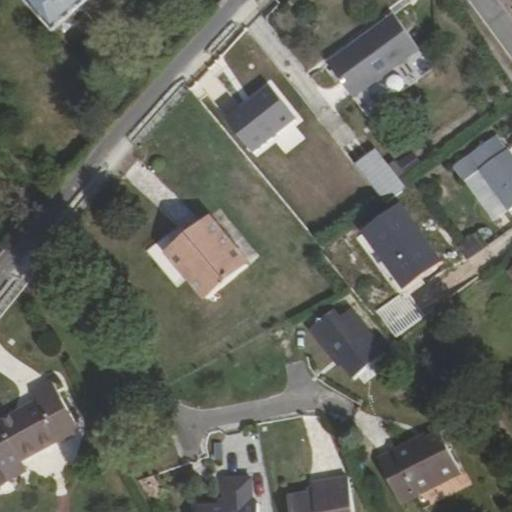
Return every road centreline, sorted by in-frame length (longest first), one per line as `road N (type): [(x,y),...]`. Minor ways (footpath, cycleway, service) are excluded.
road 1 (residential): [(247,0),(26,253)]
road 2 (residential): [(26,253),(158,403),(189,423)]
road 3 (residential): [(189,423),(298,402),(304,395),(297,366)]
